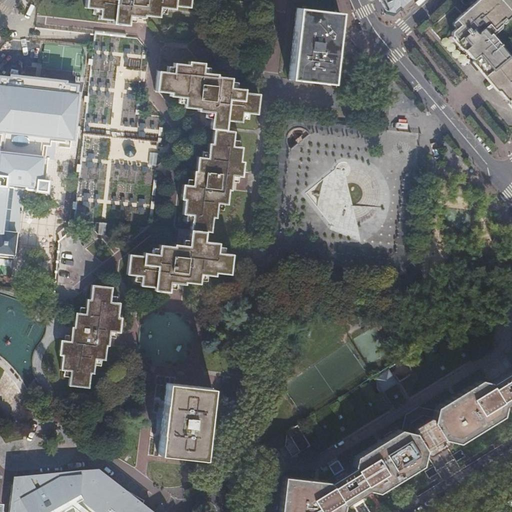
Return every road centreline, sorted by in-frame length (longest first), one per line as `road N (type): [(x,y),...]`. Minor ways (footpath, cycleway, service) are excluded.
road 1 (tertiary): [(496,174),(380,39)]
road 2 (residential): [(69,447),(108,457),(182,509)]
